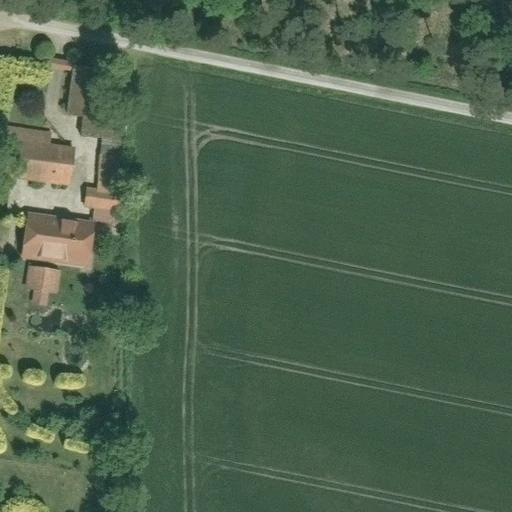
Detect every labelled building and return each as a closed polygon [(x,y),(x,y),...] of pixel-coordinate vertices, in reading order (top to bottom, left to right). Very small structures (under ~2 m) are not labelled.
[(68,60),(38,54),(37,63),(67,69),(68,60)] [(0,125),(0,128),(0,174),(65,181),(69,146),(52,144),(53,130),(0,125)] [(126,224),(133,160),(108,157),(103,201),(91,200),(89,220),(94,220),(126,224)] [(89,220),(20,212),(15,257),(89,265),(94,220),(89,220)] [(59,270),(25,266),(23,289),(36,290),(35,302),(50,303),(51,292),(56,293),(59,270)]
